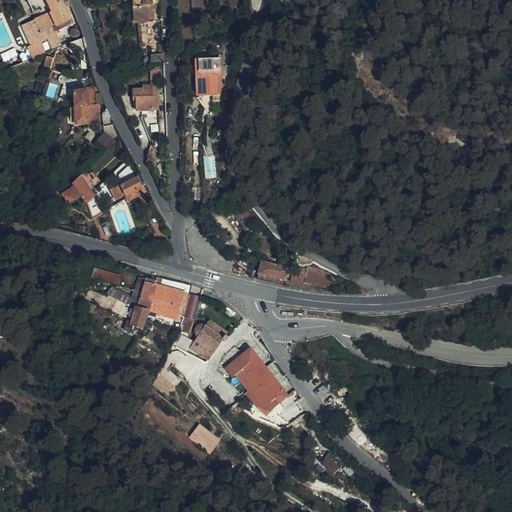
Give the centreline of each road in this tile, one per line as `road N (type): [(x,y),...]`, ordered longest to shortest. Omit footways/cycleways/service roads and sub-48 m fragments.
road 1 (unclassified): [(388,304),(382,289),(324,261),(274,223),(236,157),(236,107),(268,0)]
road 2 (residential): [(179,224),(114,110),(74,0)]
road 3 (unclassified): [(429,511),(341,440),(279,353),(276,328)]
road 4 (residential): [(168,0),(179,224)]
road 5 (residential): [(511,384),(393,367),(353,347),(344,328)]
road 6 (secondary): [(0,234),(54,237),(175,267)]
road 7 (tertiary): [(511,358),(405,345),(344,328)]
road 8 (secondary): [(256,290),(388,304)]
road 9 (secondary): [(388,304),(511,282)]
